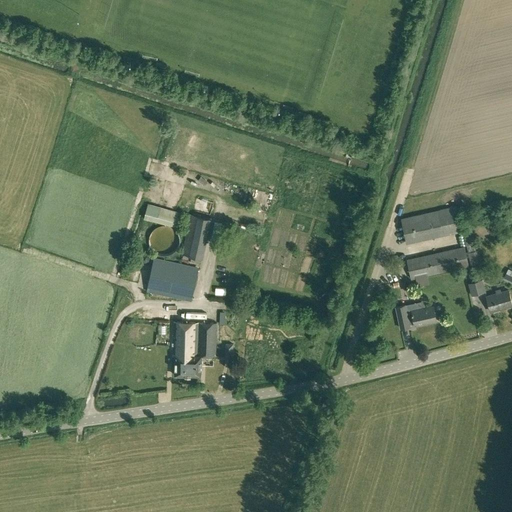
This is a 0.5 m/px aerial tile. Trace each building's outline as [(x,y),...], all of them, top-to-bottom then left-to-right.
[(259,211),(268,214),(273,195),(264,192),(259,211)] [(184,213),(148,203),(144,218),(180,228),(184,213)] [(456,206),(401,218),(406,243),(462,231),(456,206)] [(182,229),(186,230),(182,254),(203,260),(212,219),(185,212),(182,229)] [(163,225),(160,226),(157,227),(154,229),(152,232),(150,235),(149,238),(149,242),(150,245),(151,248),(153,251),(156,253),(159,255),(162,256),(165,256),(169,255),(172,254),(175,252),(177,249),(179,246),(180,243),(180,239),(179,236),(178,233),(176,230),(173,228),(170,226),(167,225),(163,225)] [(464,236),(473,234),(471,227),(462,229),(464,236)] [(476,250),(473,234),(464,236),(466,246),(467,246),(468,252),(476,250)] [(469,266),(464,245),(407,259),(411,279),(469,266)] [(477,250),(476,250),(468,252),(471,265),(480,263),(477,250)] [(155,259),(148,290),(191,299),(197,268),(155,259)] [(483,279),(474,281),(478,294),(486,291),(483,279)] [(491,311),(511,304),(508,290),(487,296),(491,311)] [(407,312),(405,304),(396,306),(401,329),(410,327),(409,324),(415,323),(415,325),(437,320),(434,306),(412,311),(407,312)] [(149,319),(160,319),(160,311),(149,311),(149,319)] [(198,349),(217,350),(217,323),(174,320),(173,354),(176,354),(175,375),(192,376),(192,364),(187,363),(187,354),(184,354),(184,352),(197,353),(198,349)] [(166,325),(158,325),(158,333),(166,333),(166,325)] [(217,353),(217,350),(198,349),(197,353),(184,352),(184,354),(187,354),(187,363),(192,364),(192,376),(201,376),(202,355),(216,356),(225,356),(225,357),(233,357),(233,344),(225,343),(225,353),(217,353)]
